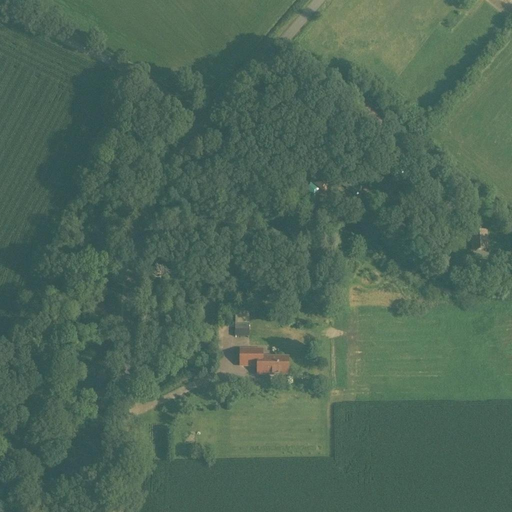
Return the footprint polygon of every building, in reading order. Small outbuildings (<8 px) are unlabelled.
[(447,25),(462,6),(453,0),(449,0),(436,17),(447,25)] [(331,125),(340,135),(350,125),(340,116),(331,125)] [(393,167),(387,177),(398,184),(405,173),(393,167)] [(310,182),(321,190),(329,179),(317,172),(310,182)] [(443,193),(442,194),(430,203),(440,216),(453,206),(445,196),(443,193)] [(485,233),(473,234),(474,250),(486,249),(485,233)] [(235,337),(249,337),(249,313),(236,313),(235,337)] [(240,367),(262,367),(262,375),(288,375),(288,358),(262,358),(263,350),(240,350),(240,367)]
